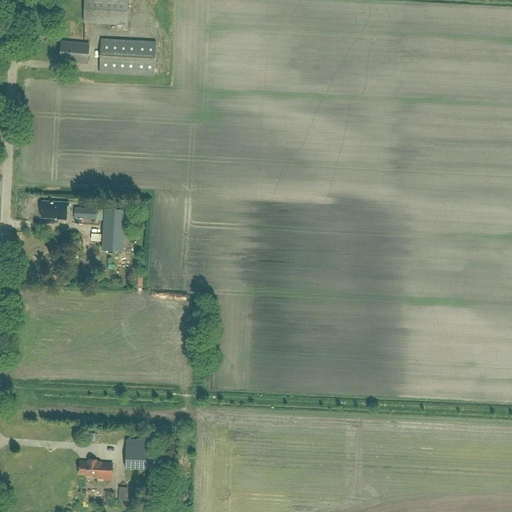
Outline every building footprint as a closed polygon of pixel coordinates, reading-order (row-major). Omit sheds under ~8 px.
[(84,0),(84,15),(84,22),(127,24),(128,0),(84,0)] [(155,76),(157,42),(102,39),(100,73),(155,76)] [(88,44),(73,43),(62,42),(60,61),(86,63),(88,44)] [(69,206),(69,203),(42,201),(42,206),(41,206),(41,213),(42,213),(42,218),(59,219),(66,219),(67,206),(69,206)] [(82,225),(82,219),(96,220),(96,208),(75,208),(74,219),(76,219),(76,225),(82,225)] [(131,249),(132,244),(134,244),(136,211),(104,209),(102,250),(123,252),(124,249),(131,249)] [(162,469),(163,454),(153,453),(153,440),(127,439),(126,469),(152,470),(152,468),(162,469)] [(97,462),(97,461),(88,460),(88,462),(80,461),(80,475),(96,476),(96,479),(104,479),(104,481),(111,481),(113,463),(97,462)]
